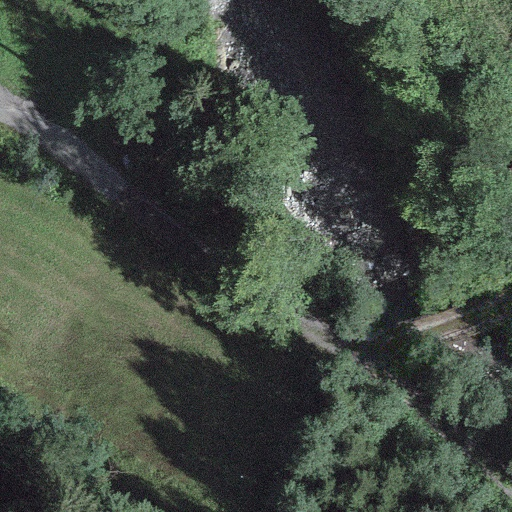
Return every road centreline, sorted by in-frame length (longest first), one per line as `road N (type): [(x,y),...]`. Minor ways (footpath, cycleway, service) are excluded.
road 1 (track): [(0,104),(359,352),(511,303)]
road 2 (track): [(359,352),(511,482)]
